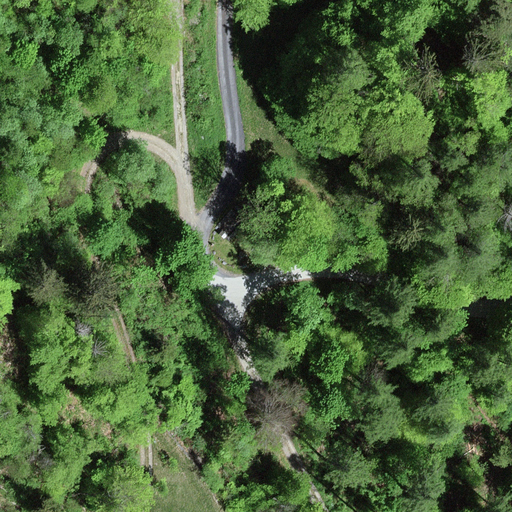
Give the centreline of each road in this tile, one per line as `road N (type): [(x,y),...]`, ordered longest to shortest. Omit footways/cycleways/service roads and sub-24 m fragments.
road 1 (track): [(224,0),(231,173),(195,235),(217,302),(320,511)]
road 2 (track): [(138,511),(147,449),(108,294),(105,235),(129,213),(158,209),(183,221)]
road 3 (track): [(511,300),(478,309),(453,305),(327,270),(283,274),(217,302)]
road 4 (track): [(195,235),(183,221),(171,0)]
